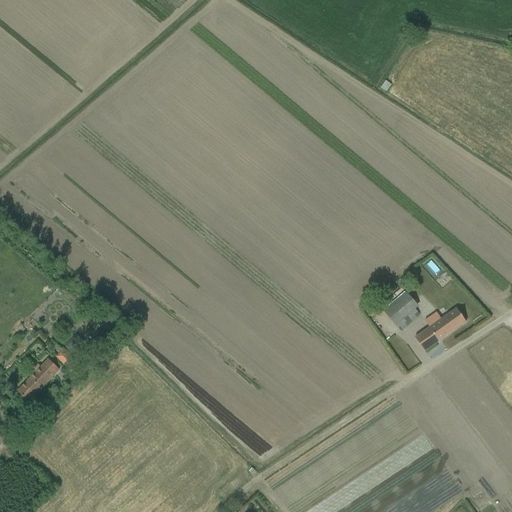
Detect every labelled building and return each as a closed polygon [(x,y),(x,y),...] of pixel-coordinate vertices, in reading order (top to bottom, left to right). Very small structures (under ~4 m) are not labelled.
[(390,83),(384,90),(391,95),(396,87),(390,83)] [(419,315),(413,307),(416,305),(405,292),(383,311),(400,331),(419,315)] [(90,318),(104,330),(114,318),(100,306),(90,318)] [(415,338),(424,351),(465,323),(456,309),(441,320),(415,338)] [(104,344),(97,336),(84,350),(91,357),(104,344)] [(70,358),(62,351),(56,358),(63,365),(70,358)] [(59,371),(48,360),(17,392),(28,403),(59,371)]
